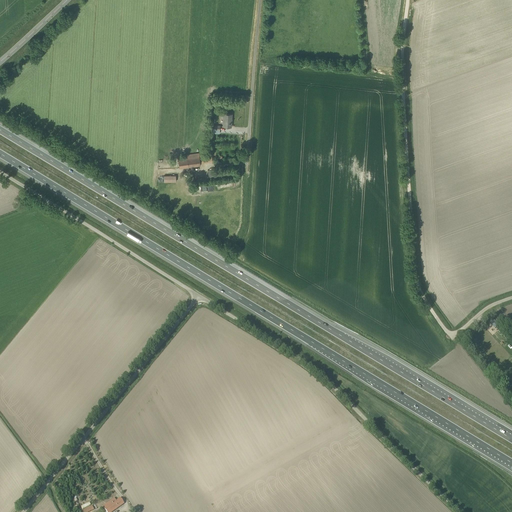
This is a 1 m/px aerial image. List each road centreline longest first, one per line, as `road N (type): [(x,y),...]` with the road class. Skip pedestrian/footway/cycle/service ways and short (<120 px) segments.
road 1 (motorway): [(511,439),(0,128)]
road 2 (motorway): [(0,154),(511,463)]
road 3 (unclassified): [(459,511),(316,369),(198,295)]
road 4 (track): [(407,0),(407,183),(414,274),(426,296)]
road 5 (unclassified): [(19,511),(198,295)]
road 6 (unclassified): [(0,172),(198,295)]
road 7 (unclassified): [(248,160),(261,0)]
